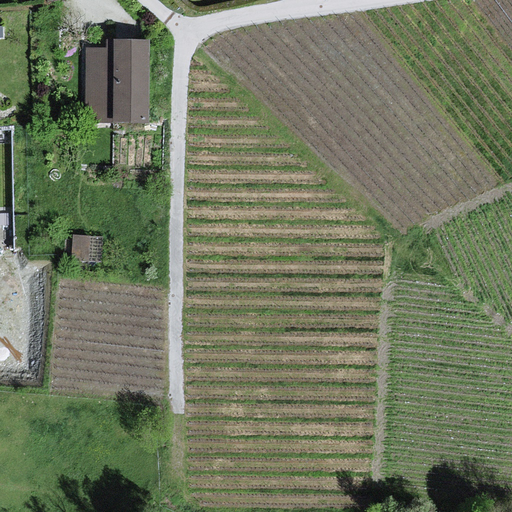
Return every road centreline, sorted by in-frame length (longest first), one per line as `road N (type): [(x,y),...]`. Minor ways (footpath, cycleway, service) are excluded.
road 1 (track): [(191,37),(177,185),(178,423)]
road 2 (residential): [(146,0),(191,37),(206,25),(252,16),(391,0)]
